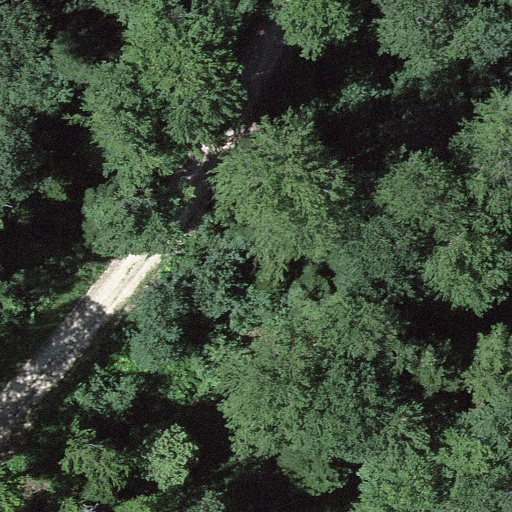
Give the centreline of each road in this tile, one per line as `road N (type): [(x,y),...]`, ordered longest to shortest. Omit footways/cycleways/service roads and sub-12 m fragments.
road 1 (track): [(300,0),(206,176),(0,427)]
road 2 (track): [(367,511),(418,475),(511,355)]
